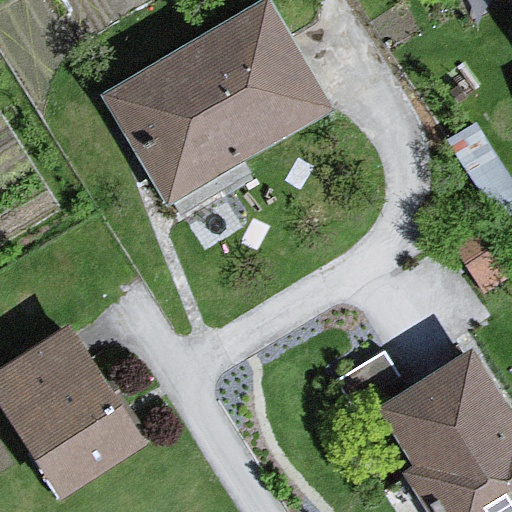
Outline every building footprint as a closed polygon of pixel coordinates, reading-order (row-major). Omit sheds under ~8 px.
[(326,96),(269,0),(244,0),(98,87),(161,193),(326,96)] [(511,0),(480,0),(511,54),(511,0)] [(506,277),(476,228),(453,242),(483,291),(506,277)] [(65,317),(0,358),(0,402),(54,486),(139,431),(65,317)] [(401,379),(367,399),(402,456),(393,461),(424,511),(508,511),(511,510),(511,410),(468,338),(401,379)] [(367,399),(401,379),(381,348),(332,378),(352,409),(367,399)]
